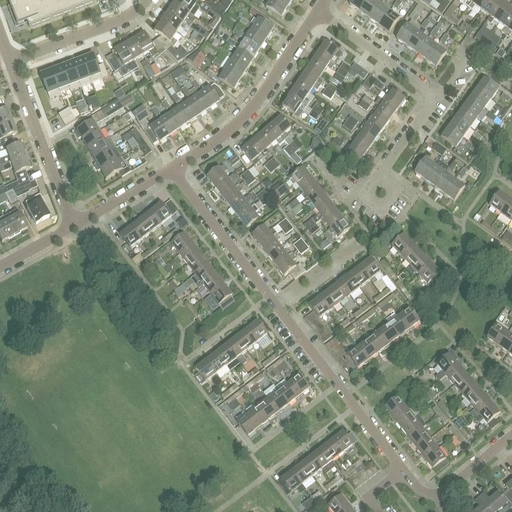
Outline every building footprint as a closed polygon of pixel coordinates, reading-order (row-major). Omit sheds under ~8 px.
[(10,4),(19,27),(28,23),(29,28),(96,3),(94,0),(10,0),(12,4),(10,4)] [(190,14),(189,15),(194,18),(200,9),(196,5),(188,0),(176,0),(174,4),(190,14)] [(214,4),(210,9),(222,17),(228,8),(232,3),(227,0),(222,0),(221,3),(223,5),(221,7),(217,3),(214,4)] [(288,8),(276,0),(271,0),(266,8),(282,18),(288,8)] [(353,0),(349,6),(359,13),(368,0),(353,0)] [(368,0),(359,13),(369,20),(380,5),(375,2),(376,0),(368,0)] [(442,15),(450,4),(444,0),(440,6),(436,11),(442,15)] [(468,9),(472,4),(474,0),(466,0),(468,1),(465,6),(468,9)] [(474,0),(472,4),(468,9),(472,12),(476,7),(481,10),(488,0),(474,0)] [(490,17),(501,2),(498,0),(488,0),(481,10),(490,17)] [(398,1),(390,12),(379,27),(389,34),(399,19),(394,15),(403,4),(398,1)] [(494,20),(500,23),(510,8),(501,2),(490,17),(487,21),(491,24),(494,20)] [(187,27),(190,29),(193,24),(186,20),(189,15),(190,14),(174,4),(168,13),(187,27)] [(369,20),(379,27),(390,12),(380,5),(369,20)] [(457,10),(452,5),(443,16),(449,21),(453,16),(457,10)] [(505,34),(511,25),(511,9),(510,8),(500,23),(505,27),(502,32),(505,34)] [(218,23),(222,17),(210,9),(206,15),(218,23)] [(440,21),(442,15),(434,12),(432,18),(440,21)] [(168,13),(161,23),(177,33),(180,28),(184,31),(187,27),(168,13)] [(408,26),(407,25),(397,40),(407,47),(421,28),(415,24),(420,17),(416,14),(408,26)] [(242,19),(240,23),(247,28),(249,24),(242,19)] [(254,27),(252,30),(267,40),(274,30),(259,20),(254,27)] [(421,28),(407,47),(416,54),(427,39),(423,37),(427,32),(425,31),(430,24),(426,21),(421,28)] [(173,39),(177,33),(161,23),(155,32),(170,43),(169,45),(171,47),(166,50),(178,63),(182,59),(173,48),(178,42),(173,39)] [(464,23),(459,30),(464,34),(465,32),(469,27),(464,23)] [(469,27),(465,32),(470,36),(474,31),(469,27)] [(436,28),(431,35),(435,38),(440,31),(436,28)] [(199,34),(204,38),(208,33),(202,29),(199,34)] [(247,37),(245,40),(261,50),(267,40),(252,30),(251,31),(247,37)] [(153,58),(159,55),(155,49),(154,49),(145,33),(135,39),(143,54),(144,56),(150,52),(153,58)] [(200,43),(204,38),(199,34),(195,40),(200,43)] [(445,35),(440,42),(444,45),(449,38),(445,35)] [(460,46),(465,49),(472,40),(467,36),(460,46)] [(478,42),(484,46),(487,40),(482,37),(478,42)] [(143,54),(135,39),(125,45),(131,56),(134,61),(144,56),(143,54)] [(254,61),(261,50),(245,40),(245,41),(241,47),(236,43),(229,39),(227,43),(233,47),(239,51),(254,61)] [(426,61),(437,47),(427,39),(416,54),(426,61)] [(472,40),(465,49),(470,52),(477,43),(472,40)] [(487,40),(484,46),(489,50),(493,44),(487,40)] [(335,65),(338,59),(334,57),(338,51),(325,43),(318,53),(335,65)] [(481,46),(477,43),(470,52),(474,55),(481,46)] [(131,56),(125,45),(112,52),(121,69),(124,67),(134,61),(131,56)] [(479,59),(486,49),(481,46),(474,55),(479,59)] [(447,54),(437,47),(426,61),(436,68),(447,54)] [(247,71),(254,61),(239,51),(234,57),(223,49),(220,53),(227,58),(232,61),(247,71)] [(501,60),(506,53),(500,50),(495,56),(501,60)] [(175,65),(165,53),(160,57),(171,69),(175,65)] [(335,65),(318,53),(311,64),(324,73),(327,67),(331,70),(335,65)] [(108,78),(103,66),(98,68),(93,56),(82,61),(91,84),(108,78)] [(72,64),(81,88),(91,84),(82,61),(72,64)] [(241,81),(247,71),(232,61),(226,71),(241,81)] [(62,68),(71,92),(81,88),(72,64),(62,68)] [(324,73),(311,64),(304,75),(321,86),(324,81),(320,78),(324,73)] [(344,64),(341,68),(349,74),(352,70),(344,64)] [(150,80),(156,76),(150,65),(144,68),(150,80)] [(52,72),(61,95),(61,93),(70,90),(71,92),(62,68),(52,72)] [(345,80),(349,74),(341,68),(337,74),(345,80)] [(174,80),(182,75),(179,69),(171,74),(174,80)] [(207,74),(219,81),(234,91),(241,81),(226,71),(222,77),(209,69),(207,74)] [(364,81),(369,74),(362,69),(357,76),(364,81)] [(61,95),(52,72),(41,76),(50,100),(61,95)] [(304,75),(297,85),(309,94),(313,88),(317,91),(321,86),(304,75)] [(370,76),(363,86),(370,91),(373,86),(381,92),(385,87),(370,76)] [(182,88),(190,84),(187,78),(178,82),(182,88)] [(492,100),(499,90),(484,79),(477,89),(492,100)] [(191,84),(196,91),(200,88),(195,81),(191,84)] [(309,94),(297,85),(290,96),(306,107),(310,102),(306,99),(309,94)] [(326,90),(334,95),(337,91),(329,85),(326,90)] [(185,87),(181,90),(186,97),(190,94),(185,87)] [(199,95),(209,110),(219,103),(209,88),(199,95)] [(492,100),(477,89),(470,99),(484,109),(492,100)] [(331,101),(334,95),(326,90),(322,96),(331,101)] [(388,97),(384,102),(397,111),(405,101),(390,90),(386,95),(388,97)] [(175,95),(171,97),(176,104),(180,101),(175,95)] [(189,102),(199,116),(209,110),(199,95),(189,102)] [(511,100),(504,95),(501,98),(508,103),(511,100)] [(306,107),(290,96),(282,106),(295,115),(299,110),(303,112),(306,107)] [(366,97),(362,102),(370,108),(374,103),(366,97)] [(484,109),(470,99),(463,109),(477,119),(484,109)] [(165,101),(162,104),(166,111),(170,108),(165,101)] [(106,120),(124,109),(119,102),(101,112),(106,120)] [(180,108),(190,123),(199,116),(189,102),(180,108)] [(366,112),(370,108),(362,102),(358,107),(366,112)] [(378,106),(374,111),(389,122),(397,111),(384,102),(380,107),(378,106)] [(497,104),(494,108),(501,113),(503,109),(497,104)] [(312,111),(320,117),(323,112),(315,106),(312,111)] [(78,110),(80,116),(88,113),(86,107),(78,110)] [(146,119),(150,117),(143,107),(133,115),(153,145),(158,142),(160,143),(170,137),(160,122),(151,128),(146,119)] [(152,110),(156,117),(160,115),(155,108),(152,110)] [(170,115),(180,130),(190,123),(180,108),(170,115)] [(72,115),(69,109),(59,115),(62,121),(72,115)] [(477,119),(463,109),(455,119),(470,129),(477,119)] [(0,126),(12,122),(7,110),(0,112),(0,126)] [(317,122),(320,117),(312,111),(308,117),(317,122)] [(373,125),(382,132),(389,122),(374,111),(371,116),(373,117),(369,123),(373,125)] [(209,113),(204,117),(211,127),(216,122),(209,113)] [(490,113),(487,117),(494,122),(497,118),(490,113)] [(72,115),(62,121),(65,127),(76,120),(72,115)] [(128,115),(123,118),(127,124),(132,120),(128,115)] [(160,122),(170,137),(180,130),(170,115),(160,122)] [(350,117),(347,122),(355,128),(358,123),(350,117)] [(286,134),(291,129),(281,118),(271,126),(284,142),(289,138),(286,134)] [(470,129),(455,119),(448,128),(463,139),(470,129)] [(200,134),(207,129),(201,120),(194,124),(200,134)] [(0,135),(2,140),(16,134),(12,122),(0,126),(0,135)] [(81,138),(83,141),(95,134),(99,132),(93,122),(77,131),(78,132),(75,133),(79,139),(81,138)] [(355,128),(347,122),(343,127),(351,133),(355,128)] [(374,142),(382,132),(373,125),(369,123),(365,128),(363,126),(359,131),(374,142)] [(489,129),(483,124),(480,128),(486,132),(489,129)] [(284,142),(271,126),(261,135),(271,146),(276,142),(280,146),(284,142)] [(463,139),(448,128),(441,138),(456,149),(463,139)] [(374,142),(359,131),(356,136),(358,138),(354,143),(367,153),(374,142)] [(104,143),(105,142),(99,132),(95,134),(83,141),(89,151),(104,143)] [(482,137),(475,132),(472,136),(479,141),(482,137)] [(271,146),(261,135),(252,143),(265,158),(270,154),(266,150),(271,146)] [(336,138),(332,143),(339,148),(343,143),(336,138)] [(104,143),(89,151),(95,160),(115,148),(116,148),(110,139),(105,142),(104,143)] [(472,151),(475,147),(468,142),(465,146),(472,151)] [(146,157),(152,153),(145,143),(139,148),(146,157)] [(260,163),(265,158),(252,143),(249,146),(247,144),(241,149),(243,151),(242,151),(252,163),(257,159),(260,163)] [(289,147),(295,154),(299,150),(293,143),(289,147)] [(359,163),(367,153),(354,143),(350,148),(348,147),(344,152),(359,163)] [(442,157),(443,155),(446,151),(437,144),(432,150),(442,157)] [(0,166),(25,157),(23,152),(26,151),(23,145),(21,146),(20,145),(6,151),(8,157),(3,159),(1,158),(0,158),(0,166)] [(295,154),(289,147),(284,151),(290,158),(295,154)] [(95,160),(100,170),(117,161),(121,158),(115,148),(95,160)] [(443,155),(442,157),(439,161),(442,164),(447,157),(443,155)] [(27,162),(25,157),(0,166),(0,172),(0,173),(12,168),(15,175),(29,169),(32,168),(30,161),(27,162)] [(232,168),(240,162),(236,157),(229,163),(232,168)] [(269,163),(276,171),(280,167),(274,159),(269,163)] [(415,174),(425,181),(435,167),(425,159),(415,174)] [(106,180),(119,173),(122,178),(131,173),(128,167),(122,171),(117,161),(100,170),(106,180)] [(276,171),(269,163),(264,168),(271,175),(276,171)] [(454,163),(449,169),(453,172),(458,165),(454,163)] [(215,188),(228,179),(224,174),(228,171),(224,166),(208,178),(215,188)] [(434,188),(445,174),(435,167),(425,181),(434,188)] [(299,189),(311,179),(304,169),(299,172),(289,180),(293,185),(295,184),(299,189)] [(297,170),(287,178),(289,180),(299,172),(297,170)] [(463,179),(467,172),(464,170),(459,176),(463,179)] [(240,178),(244,183),(252,177),(248,172),(240,178)] [(434,188),(444,195),(455,181),(445,174),(434,188)] [(252,177),(244,183),(248,187),(256,181),(252,177)] [(215,188),(223,198),(239,186),(236,180),(232,184),(228,179),(215,188)] [(304,200),(319,189),(311,179),(299,189),(303,194),(301,196),(304,200)] [(454,202),(465,188),(455,181),(444,195),(454,202)] [(6,194),(12,191),(20,187),(19,187),(17,182),(4,188),(6,194)] [(278,198),(287,192),(280,183),(271,189),(278,198)] [(20,187),(12,191),(16,197),(27,192),(24,186),(20,187)] [(243,191),(239,186),(223,198),(231,208),(243,199),(239,194),(243,191)] [(327,199),(319,189),(304,200),(305,201),(301,204),(305,209),(309,206),(308,206),(311,204),(315,209),(327,199)] [(16,197),(12,191),(4,195),(10,207),(18,202),(16,197)] [(259,202),(267,196),(264,192),(256,198),(259,202)] [(501,214),(511,201),(499,193),(490,206),(501,214)] [(44,203),(40,196),(38,195),(25,202),(28,208),(27,208),(35,224),(49,217),(42,205),(44,205),(44,203)] [(267,196),(259,202),(264,208),(271,201),(267,196)] [(231,208),(239,218),(255,205),(251,201),(247,204),(243,199),(231,208)] [(296,199),(288,205),(288,206),(292,211),(301,204),(296,199)] [(318,214),(316,215),(317,216),(312,220),(316,225),(321,221),(320,220),(335,209),(327,199),(315,209),(318,214)] [(168,204),(173,214),(179,211),(174,201),(168,204)] [(511,220),(511,201),(501,214),(511,222),(511,220)] [(151,212),(161,225),(172,217),(162,204),(151,212)] [(301,204),(292,211),(296,216),(305,209),(301,204)] [(254,214),(259,211),(255,205),(239,218),(247,228),(258,219),(254,214)] [(321,221),(324,225),(326,224),(330,229),(342,219),(335,209),(320,220),(321,221)] [(8,214),(2,217),(9,230),(13,237),(27,229),(16,210),(8,214)] [(161,225),(151,212),(141,220),(151,233),(161,225)] [(0,240),(1,243),(13,237),(9,230),(2,217),(0,218),(0,240)] [(336,241),(350,229),(342,219),(330,229),(334,234),(332,236),(336,241)] [(151,233),(141,220),(131,227),(141,241),(151,233)] [(278,226),(281,231),(289,225),(286,220),(278,226)] [(312,220),(304,226),(307,231),(308,231),(316,225),(312,220)] [(481,226),(488,231),(491,227),(484,222),(481,226)] [(289,225),(281,231),(285,236),(293,230),(289,225)] [(319,230),(316,225),(308,231),(312,236),(319,230)] [(141,241),(131,227),(120,235),(130,248),(141,241)] [(491,227),(488,231),(496,237),(499,233),(491,227)] [(260,247),(277,234),(273,230),(269,233),(265,228),(253,237),(260,247)] [(169,236),(172,239),(179,234),(176,230),(169,236)] [(260,247),(268,257),(280,248),(277,243),(281,240),(277,234),(260,247)] [(172,245),(180,255),(193,245),(185,235),(172,245)] [(401,257),(413,245),(404,235),(392,247),(401,257)] [(164,245),(172,239),(169,236),(162,241),(164,245)] [(509,246),(511,243),(504,238),(502,241),(509,246)] [(323,243),(320,246),(319,246),(323,251),(331,245),(327,240),(323,243)] [(294,247),(297,251),(305,244),(302,241),(294,247)] [(305,244),(297,251),(301,256),(309,250),(305,244)] [(193,245),(180,255),(188,265),(201,255),(193,245)] [(422,254),(413,245),(401,257),(410,266),(422,254)] [(149,252),(151,255),(159,250),(156,246),(149,252)] [(276,267),(292,254),(288,250),(284,253),(280,248),(268,257),(276,267)] [(151,255),(149,252),(141,257),(144,261),(151,255)] [(296,260),(292,254),(276,267),(284,277),(289,273),(295,281),(306,272),(300,265),(296,268),(292,263),(296,260)] [(430,263),(422,254),(410,266),(418,275),(430,263)] [(188,265),(196,275),(209,265),(201,255),(188,265)] [(370,259),(359,267),(369,281),(380,272),(370,259)] [(380,264),(385,271),(389,268),(384,261),(380,264)] [(157,262),(153,264),(159,271),(159,272),(162,269),(157,262)] [(428,285),(440,273),(430,263),(418,275),(428,285)] [(204,286),(217,276),(209,265),(196,275),(204,286)] [(359,267),(349,275),(360,288),(369,281),(359,267)] [(389,268),(385,271),(391,279),(395,276),(389,268)] [(165,279),(168,276),(168,275),(162,269),(159,272),(165,279)] [(349,275),(340,283),(350,296),(360,288),(349,275)] [(204,286),(211,296),(225,286),(217,276),(204,286)] [(169,285),(175,292),(178,289),(173,282),(169,285)] [(396,284),(401,291),(404,289),(399,282),(396,284)] [(350,296),(340,283),(330,290),(340,303),(350,296)] [(178,289),(175,292),(179,297),(186,291),(186,290),(182,286),(178,289)] [(230,298),(232,296),(225,286),(211,296),(219,306),(220,306),(230,298)] [(381,295),(384,298),(391,293),(389,289),(381,295)] [(404,289),(401,291),(407,299),(410,296),(404,289)] [(330,290),(320,298),(330,311),(340,303),(330,290)] [(384,298),(381,295),(374,301),(376,304),(384,298)] [(386,301),(389,304),(396,299),(393,295),(386,301)] [(230,298),(220,306),(224,311),(234,303),(230,298)] [(317,317),(319,319),(330,311),(320,298),(309,306),(313,312),(317,317)] [(359,309),(354,298),(344,302),(350,314),(359,309)] [(389,304),(386,301),(378,306),(381,310),(389,304)] [(184,304),(190,312),(193,309),(188,302),(184,304)] [(333,311),(342,321),(351,314),(342,304),(333,311)] [(361,310),(364,314),(371,308),(368,305),(361,310)] [(199,317),(193,309),(190,312),(196,319),(199,317)] [(409,309),(398,318),(408,331),(419,322),(409,309)] [(364,314),(361,310),(353,316),(356,319),(364,314)] [(366,316),(368,320),(375,314),(373,311),(366,316)] [(308,323),(317,317),(313,312),(304,318),(308,323)] [(368,320),(366,316),(358,322),(360,325),(368,320)] [(276,317),(272,322),(279,328),(283,323),(276,317)] [(308,323),(312,328),(321,322),(319,319),(317,317),(308,323)] [(398,318),(388,325),(399,338),(408,331),(398,318)] [(341,326),(343,329),(350,324),(348,320),(341,326)] [(247,330),(257,343),(268,335),(258,322),(247,330)] [(316,333),(325,327),(321,322),(312,328),(316,333)] [(379,333),(389,346),(399,338),(388,325),(379,333)] [(343,329),(341,326),(333,332),(336,335),(343,329)] [(345,332),(348,335),(355,330),(352,326),(345,332)] [(499,347),(508,334),(497,326),(487,340),(499,347)] [(316,333),(320,338),(328,332),(325,327),(316,333)] [(237,338),(247,351),(257,343),(247,330),(237,338)] [(328,332),(320,338),(323,343),(332,337),(328,332)] [(348,335),(345,332),(338,337),(340,341),(348,335)] [(379,333),(369,340),(379,354),(389,346),(379,333)] [(499,347),(509,355),(511,349),(511,336),(508,334),(499,347)] [(247,351),(237,338),(227,345),(237,359),(243,366),(247,363),(241,355),(247,351)] [(329,351),(338,344),(335,339),(326,346),(329,351)] [(379,354),(369,340),(359,348),(369,361),(379,354)] [(329,351),(333,356),(342,349),(338,344),(329,351)] [(237,359),(227,345),(217,353),(227,366),(237,359)] [(348,356),(350,359),(354,364),(358,370),(369,361),(359,348),(348,356)] [(337,361),(346,354),(342,349),(333,356),(337,361)] [(445,352),(434,361),(438,365),(449,356),(445,352)] [(227,366),(217,353),(207,361),(217,374),(227,366)] [(277,354),(270,359),(273,363),(279,358),(277,354)] [(337,361),(341,366),(350,359),(348,356),(346,354),(337,361)] [(438,365),(437,366),(442,371),(435,377),(440,382),(446,376),(459,365),(455,361),(457,359),(453,354),(450,356),(450,355),(449,356),(438,365)] [(273,363),(270,359),(262,365),(265,369),(273,363)] [(345,371),(354,364),(350,359),(341,366),(345,371)] [(275,365),(277,369),(284,363),(281,360),(275,365)] [(217,374),(207,361),(202,364),(201,362),(195,366),(197,368),(196,369),(199,373),(195,377),(197,378),(196,379),(200,384),(200,383),(202,385),(206,382),(217,374)] [(277,369),(275,365),(267,371),(269,375),(277,369)] [(446,376),(454,386),(467,375),(459,365),(446,376)] [(250,375),(252,378),(259,373),(256,370),(250,375)] [(252,378),(250,375),(242,381),(244,384),(252,378)] [(454,386),(462,395),(475,384),(467,375),(454,386)] [(254,381),(257,384),(264,379),(261,376),(254,381)] [(288,384),(299,397),(309,389),(299,376),(288,384)] [(249,390),(257,384),(254,381),(246,387),(249,390)] [(279,392),(289,405),(299,397),(288,384),(279,392)] [(475,384),(462,395),(471,405),(483,394),(475,384)] [(236,385),(229,391),(232,394),(239,389),(236,385)] [(422,397),(425,394),(420,387),(416,390),(422,397)] [(431,389),(427,392),(433,399),(437,397),(431,389)] [(232,394),(229,391),(222,397),(224,400),(232,394)] [(241,391),(234,397),(237,400),(243,395),(241,391)] [(269,400),(279,413),(289,405),(279,392),(269,400)] [(425,394),(422,397),(428,405),(431,402),(425,394)] [(471,405),(479,414),(491,403),(483,394),(471,405)] [(237,400),(234,397),(226,403),(229,406),(237,400)] [(394,419),(407,409),(399,398),(385,408),(394,419)] [(279,413),(269,400),(259,407),(269,420),(279,413)] [(444,412),(447,409),(441,402),(438,405),(444,412)] [(479,414),(488,425),(501,414),(491,403),(479,414)] [(281,413),(287,421),(296,413),(290,406),(281,413)] [(269,420),(259,407),(249,415),(259,428),(269,420)] [(436,407),(433,410),(438,417),(441,414),(436,407)] [(401,429),(415,419),(407,409),(394,419),(401,429)] [(453,417),(447,409),(444,412),(450,419),(453,417)] [(441,414),(438,417),(444,424),(448,422),(441,414)] [(259,428),(249,415),(238,423),(248,436),(259,428)] [(418,416),(415,419),(401,429),(409,439),(422,429),(426,426),(418,416)] [(460,432),(463,429),(457,422),(454,425),(460,432)] [(454,437),(457,434),(452,427),(449,430),(454,437)] [(417,449),(430,438),(422,429),(409,439),(417,449)] [(463,429),(460,432),(466,439),(469,436),(463,429)] [(342,454),(353,446),(343,433),(332,441),(342,454)] [(457,434),(454,437),(460,444),(464,442),(457,434)] [(424,459),(438,448),(430,438),(417,449),(424,459)] [(342,454),(332,441),(322,449),(332,462),(342,454)] [(438,448),(424,459),(433,470),(446,459),(438,448)] [(312,456),(322,469),(332,462),(322,449),(312,456)] [(303,464),(313,477),(322,469),(312,456),(303,464)] [(360,461),(353,467),(355,470),(362,465),(360,461)] [(368,466),(375,475),(380,471),(373,462),(368,466)] [(293,472),(303,485),(313,477),(303,464),(293,472)] [(375,475),(368,466),(363,470),(371,479),(375,475)] [(355,470),(353,467),(345,473),(348,476),(355,470)] [(371,479),(363,470),(358,474),(366,483),(371,479)] [(302,485),(303,485),(293,472),(288,475),(287,474),(281,478),(282,480),(277,484),(287,497),(297,489),(301,495),(307,491),(302,485)] [(366,483),(358,474),(353,477),(361,487),(366,483)] [(340,477),(332,482),(335,486),(342,480),(340,477)] [(361,487),(353,477),(348,481),(356,491),(361,487)] [(327,492),(335,486),(332,482),(325,488),(327,492)] [(319,492),(312,498),(315,501),(322,496),(319,492)] [(507,505),(508,505),(499,493),(490,501),(484,494),(480,498),(491,511),(507,511),(511,509),(507,505)] [(311,497),(303,503),(308,508),(315,502),(311,497)] [(332,511),(344,511),(350,508),(342,497),(329,507),(332,511)] [(491,511),(480,498),(476,501),(481,508),(476,511),(491,511)]
